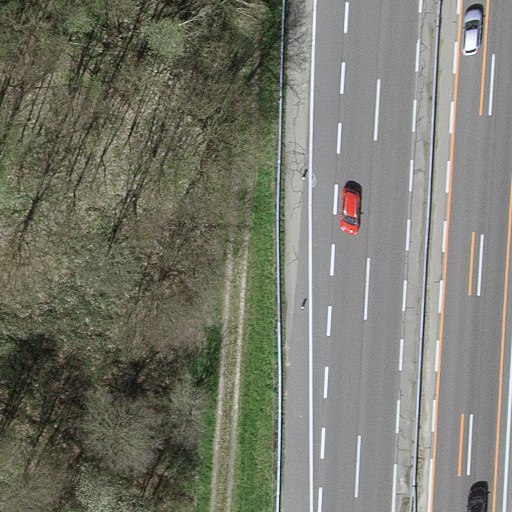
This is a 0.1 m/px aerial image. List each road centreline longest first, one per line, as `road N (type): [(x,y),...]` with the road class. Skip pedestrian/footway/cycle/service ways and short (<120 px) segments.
road 1 (motorway): [(467,511),(497,0)]
road 2 (motorway): [(383,0),(355,511)]
road 3 (track): [(245,0),(220,511)]
